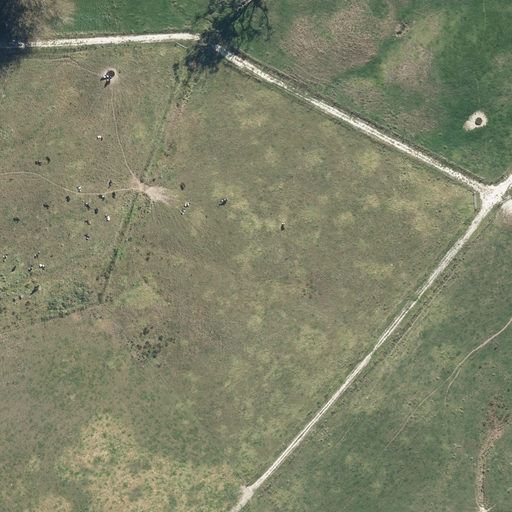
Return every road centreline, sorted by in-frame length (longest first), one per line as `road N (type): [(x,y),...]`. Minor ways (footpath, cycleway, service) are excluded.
road 1 (track): [(0,53),(199,43),(225,64),(495,203)]
road 2 (track): [(511,182),(236,511)]
